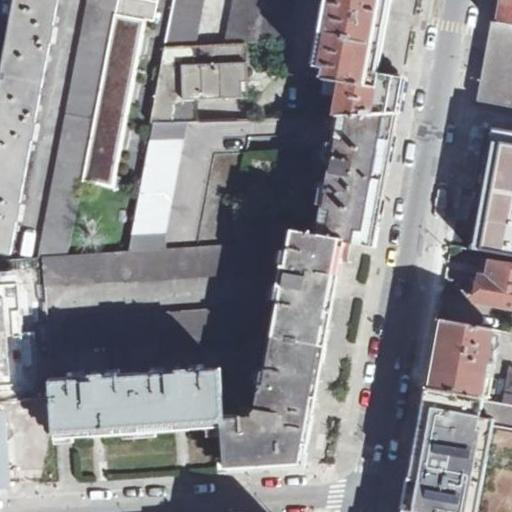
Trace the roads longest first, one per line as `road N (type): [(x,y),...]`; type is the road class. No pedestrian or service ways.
road 1 (unclassified): [(366,493),(436,107)]
road 2 (unclassified): [(106,511),(366,493)]
